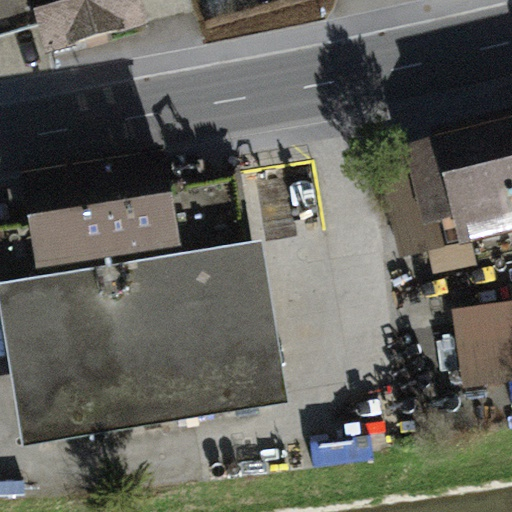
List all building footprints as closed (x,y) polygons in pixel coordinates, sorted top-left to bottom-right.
[(146,0),(27,0),(42,63),(155,36),(146,0)] [(511,125),(430,143),(455,253),(511,240),(511,125)] [(159,169),(24,190),(37,275),(172,255),(159,169)] [(443,213),(394,220),(399,260),(449,252),(443,213)] [(264,257),(0,294),(0,319),(20,454),(287,415),(264,257)] [(511,309),(448,317),(459,403),(511,395),(511,309)]
